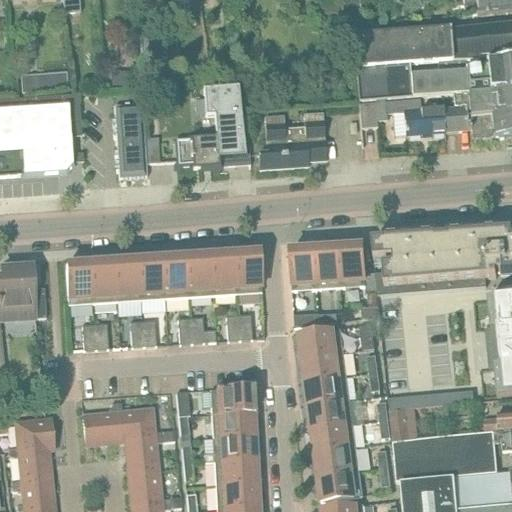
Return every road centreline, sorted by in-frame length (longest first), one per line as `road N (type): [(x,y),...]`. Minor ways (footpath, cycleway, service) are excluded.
road 1 (residential): [(74,474),(67,380),(76,370),(278,357)]
road 2 (residential): [(0,231),(266,209)]
road 3 (residential): [(266,209),(511,186)]
road 4 (residential): [(289,511),(278,357)]
road 5 (residential): [(278,357),(266,209)]
